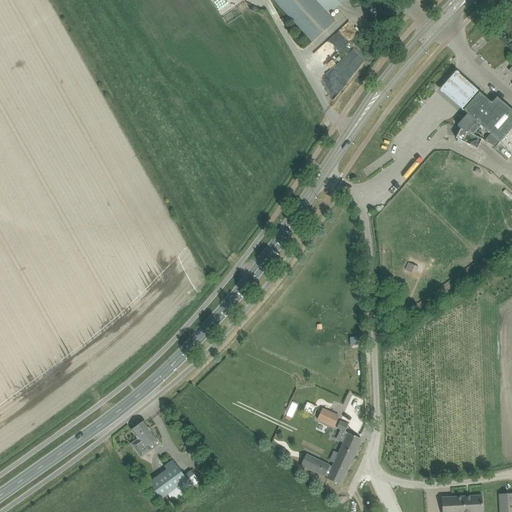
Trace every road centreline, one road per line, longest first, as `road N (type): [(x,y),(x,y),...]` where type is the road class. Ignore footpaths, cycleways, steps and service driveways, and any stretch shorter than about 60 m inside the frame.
road 1 (secondary): [(0,498),(150,387),(253,274),(324,174)]
road 2 (unclassified): [(417,488),(377,476),(370,462),(376,430),(365,212),(360,199),(324,174)]
road 3 (secondary): [(369,106),(472,0)]
road 4 (secondary): [(454,0),(405,51),(369,106)]
